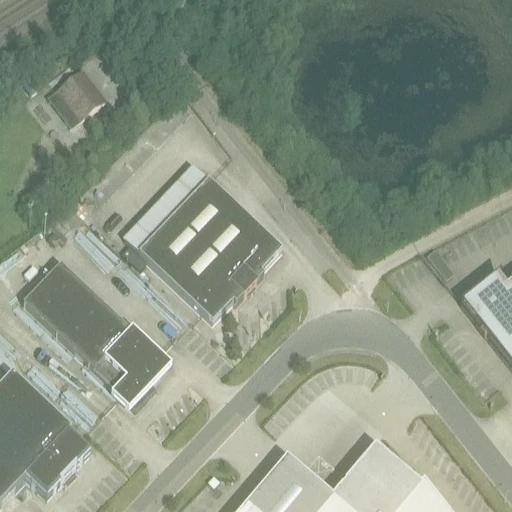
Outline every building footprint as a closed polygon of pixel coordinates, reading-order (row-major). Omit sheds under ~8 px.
[(104,107),(82,78),(57,98),(79,126),(104,107)] [(208,187),(138,260),(211,330),(232,308),(235,311),(264,281),(260,278),(281,257),(208,187)] [(144,383),(161,365),(60,270),(22,310),(135,417),(156,394),(144,383)] [(511,287),(506,293),(496,281),(460,310),(511,375),(511,287)] [(11,383),(0,394),(0,511),(25,486),(45,505),(58,492),(59,492),(75,475),(75,474),(88,461),(67,441),(70,438),(11,383)] [(331,398),(321,405),(345,441),(356,433),(365,447),(379,438),(354,401),(340,411),(331,398)] [(441,511),(423,488),(402,511),(441,511)]
